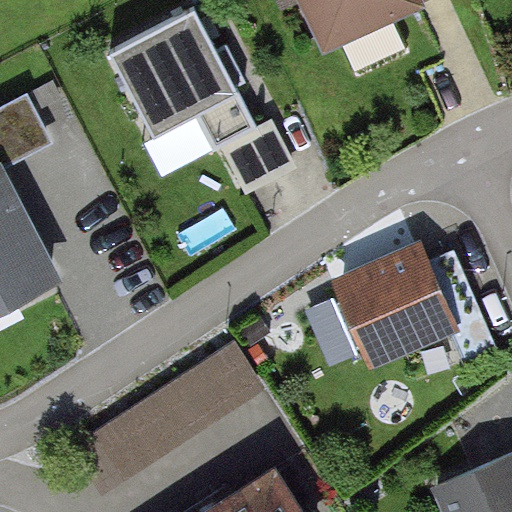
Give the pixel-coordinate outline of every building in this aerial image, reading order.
[(199,0),(193,0),(98,48),(145,142),(197,116),(213,147),(261,123),(199,0)] [(416,0),(290,0),(314,52),(419,5),(416,0)] [(0,184),(0,301),(47,277),(0,184)] [(417,236),(321,278),(361,370),(457,328),(417,236)] [(232,339),(92,431),(121,477),(262,385),(232,339)] [(511,511),(511,447),(422,484),(433,511),(511,511)] [(295,511),(262,461),(184,511),(295,511)]
